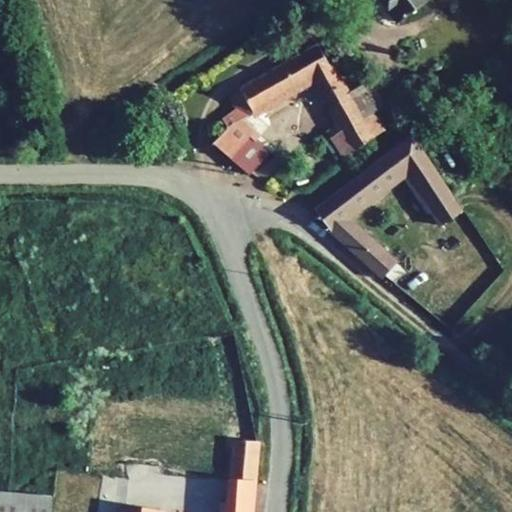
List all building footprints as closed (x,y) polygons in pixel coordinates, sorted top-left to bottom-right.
[(401,0),(388,0),(398,14),(406,8),(401,0)] [(401,0),(406,8),(417,0),(401,0)] [(355,143),(370,133),(319,35),(243,79),(246,82),(232,90),(239,102),(225,111),(232,119),(216,132),(258,173),(276,153),(252,130),(257,125),(242,111),(315,67),(355,143)] [(412,129),(318,203),(338,226),(384,269),(392,268),(436,312),(504,261),(456,192),(412,129)] [(511,169),(497,180),(511,201),(511,169)] [(216,448),(211,492),(236,494),(241,450),(216,448)] [(211,492),(210,502),(209,511),(234,511),(236,494),(211,492)]
